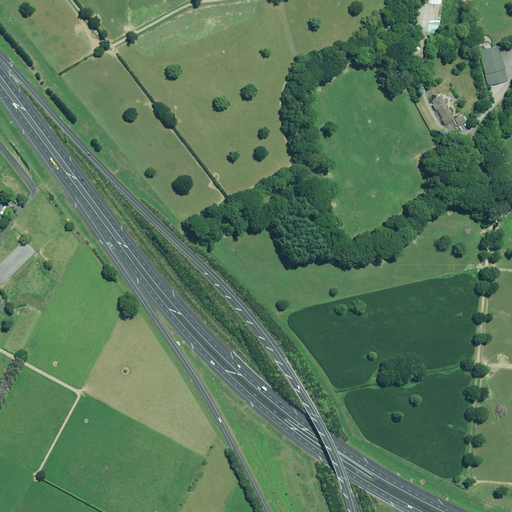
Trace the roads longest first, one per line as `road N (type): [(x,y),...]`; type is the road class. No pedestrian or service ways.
road 1 (motorway): [(0,70),(168,295),(215,345),(334,445),(450,511)]
road 2 (motorway): [(0,56),(268,344),(311,414),(351,511)]
road 3 (motorway): [(415,511),(313,448),(211,360),(47,154)]
road 4 (motorway): [(264,511),(215,415),(47,154)]
